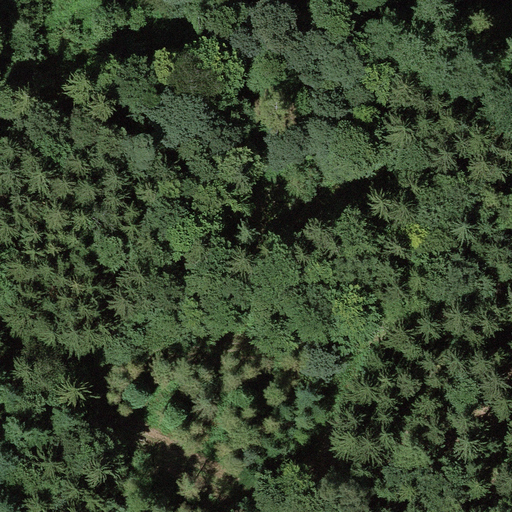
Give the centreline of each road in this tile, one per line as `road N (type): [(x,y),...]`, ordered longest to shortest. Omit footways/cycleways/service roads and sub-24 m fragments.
road 1 (track): [(511,289),(455,310),(294,341),(0,360)]
road 2 (track): [(263,511),(0,387)]
